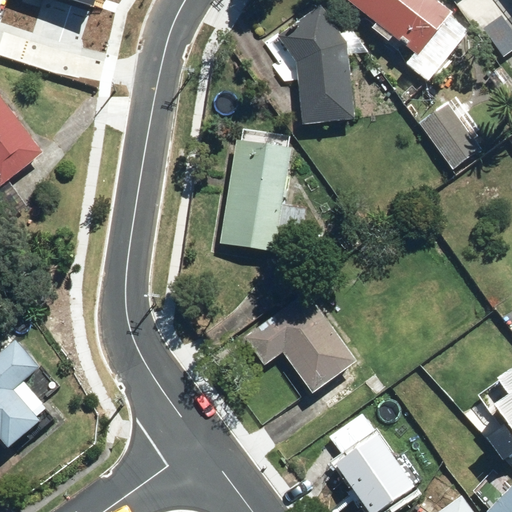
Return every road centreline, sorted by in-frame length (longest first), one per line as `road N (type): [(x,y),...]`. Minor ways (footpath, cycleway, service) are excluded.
road 1 (residential): [(202,441),(148,366),(127,314),(131,232),(158,79),(183,0)]
road 2 (residential): [(95,511),(202,441)]
